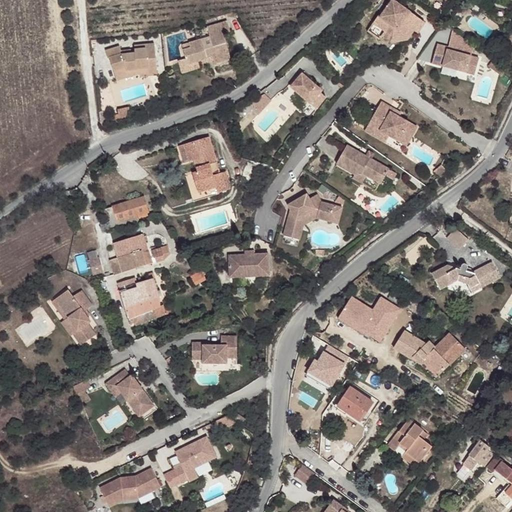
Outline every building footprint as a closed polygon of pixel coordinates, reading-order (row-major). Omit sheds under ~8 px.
[(382,11),(375,20),(396,34),(408,30),(413,23),(417,27),(421,29),(428,18),(403,0),(391,0),(383,12),(382,11)] [(476,11),(466,3),(460,11),(465,15),(476,11)] [(465,15),(460,11),(456,15),(461,19),(465,15)] [(375,20),(370,28),(383,37),(386,33),(396,40),(411,35),(417,27),(413,23),(408,30),(396,34),(375,20)] [(206,36),(185,42),(186,47),(178,49),(181,58),(182,64),(193,61),(201,59),(208,57),(210,61),(210,64),(227,59),(219,33),(227,31),(224,21),(204,27),(206,36)] [(511,34),(502,51),(511,57),(511,34)] [(480,49),(471,42),(468,46),(477,53),(480,49)] [(475,74),(479,58),(448,48),(449,46),(438,43),(433,62),(475,74)] [(120,48),(105,54),(106,58),(108,57),(114,72),(125,68),(143,65),(145,73),(156,72),(152,45),(144,46),(144,50),(133,52),(134,55),(129,55),(123,57),(122,54),(120,48)] [(181,58),(174,59),(177,71),(195,66),(193,61),(182,64),(181,58)] [(492,59),(488,64),(497,71),(501,65),(492,59)] [(125,68),(114,72),(117,81),(133,75),(145,73),(143,65),(125,68)] [(163,74),(163,81),(171,79),(169,72),(163,74)] [(322,92),(301,74),(289,88),(317,110),(326,98),(321,94),(322,92)] [(271,103),(263,98),(250,107),(259,119),(271,103)] [(381,101),(368,123),(388,135),(405,145),(417,126),(399,116),(391,110),(393,107),(381,101)] [(401,112),(393,107),(391,110),(399,116),(401,112)] [(129,108),(118,112),(121,124),(132,121),(129,108)] [(388,135),(368,123),(364,129),(384,141),(388,135)] [(228,186),(223,168),(221,169),(211,132),(186,139),(190,156),(195,155),(198,167),(194,168),(199,188),(217,183),(218,187),(219,189),(228,186)] [(365,156),(347,146),(336,164),(355,174),(362,173),(366,176),(381,184),(389,169),(371,159),(365,156)] [(368,151),(365,156),(371,159),(374,154),(368,151)] [(227,167),(223,168),(228,186),(231,185),(227,167)] [(362,173),(355,174),(353,178),(362,183),(366,176),(362,173)] [(217,183),(199,188),(200,191),(218,187),(217,183)] [(331,221),(335,205),(322,202),(320,198),(312,203),(310,198),(307,193),(288,203),(290,209),(291,211),(292,213),(291,214),(288,215),(283,235),(299,239),(303,224),(317,217),(331,221)] [(312,203),(320,198),(318,194),(310,198),(312,203)] [(144,195),(103,209),(109,226),(118,223),(119,225),(139,219),(138,216),(149,212),(144,195)] [(342,207),(335,205),(331,221),(338,223),(342,207)] [(472,236),(457,226),(449,237),(463,248),(472,236)] [(149,251),(144,236),(114,244),(118,258),(110,261),(114,273),(152,262),(149,251)] [(167,245),(152,250),(156,261),(163,259),(170,254),(167,245)] [(244,254),(227,254),(227,276),(268,276),(268,254),(254,254),(244,254)] [(98,258),(90,260),(94,275),(103,273),(98,258)] [(493,264),(489,266),(497,282),(501,279),(493,264)] [(497,282),(489,266),(473,275),(467,272),(469,269),(468,267),(467,265),(464,265),(463,267),(462,271),(449,266),(433,274),(442,291),(459,282),(469,285),(471,289),(480,285),(482,290),(497,282)] [(122,293),(129,318),(161,306),(161,297),(154,273),(148,275),(150,281),(137,285),(136,279),(119,284),(122,293)] [(396,287),(389,282),(386,286),(393,291),(396,287)] [(480,285),(471,289),(473,294),(482,290),(480,285)] [(403,301),(417,310),(421,303),(408,295),(407,295),(396,287),(393,291),(388,298),(399,306),(403,301)] [(80,312),(82,310),(88,305),(76,291),(68,298),(64,292),(51,303),(65,320),(76,333),(72,336),(81,347),(93,336),(85,326),(89,322),(84,317),(80,312)] [(373,311),(350,298),(345,307),(352,311),(350,316),(369,326),(371,322),(375,325),(373,329),(384,335),(399,308),(381,298),(373,311)] [(65,320),(51,303),(47,306),(61,323),(65,320)] [(133,324),(135,326),(166,314),(163,305),(161,306),(129,318),(131,325),(133,324)] [(352,311),(345,307),(338,319),(364,334),(366,332),(381,340),(384,335),(373,329),(375,325),(371,322),(369,326),(350,316),(352,311)] [(70,338),(72,336),(76,333),(65,320),(61,323),(59,325),(70,338)] [(424,359),(438,373),(465,347),(449,331),(435,344),(430,338),(426,341),(405,327),(393,345),(412,358),(413,355),(419,362),(424,359)] [(226,350),(236,350),(236,336),(223,337),(223,346),(212,345),(204,345),(204,342),(192,343),(192,359),(203,359),(202,363),(226,363),(226,358),(226,350)] [(347,366),(351,359),(330,346),(327,352),(344,365),(347,366)] [(319,365),(326,368),(338,373),(342,365),(323,355),(319,365)] [(439,375),(438,373),(424,359),(419,362),(435,379),(439,375)] [(326,368),(324,375),(335,380),(338,373),(326,368)] [(373,374),(366,369),(363,373),(371,378),(373,374)] [(138,416),(153,406),(142,391),(140,392),(136,385),(138,384),(132,375),(130,377),(125,370),(106,383),(109,388),(115,384),(120,391),(138,416)] [(86,378),(72,385),(75,393),(85,388),(90,386),(86,378)] [(114,396),(120,391),(115,384),(109,388),(114,396)] [(85,388),(75,393),(80,403),(90,398),(87,392),(86,393),(85,388)] [(337,406),(359,421),(372,403),(350,388),(337,406)] [(406,395),(398,390),(394,396),(402,401),(406,395)] [(244,413),(246,408),(236,404),(234,410),(244,413)] [(156,410),(153,406),(138,416),(134,419),(137,423),(156,410)] [(10,425),(22,419),(19,413),(6,419),(10,425)] [(419,438),(424,433),(410,421),(388,446),(395,453),(401,446),(408,451),(407,453),(420,465),(433,450),(424,443),(419,438)] [(453,440),(458,434),(455,431),(449,437),(453,440)] [(429,437),(424,433),(419,438),(424,443),(429,437)] [(174,468),(180,481),(188,478),(184,470),(215,455),(206,436),(175,451),(181,464),(174,468)] [(470,457),(480,463),(490,447),(480,441),(470,457)] [(490,447),(480,463),(484,465),(493,449),(490,447)] [(420,465),(407,453),(402,459),(416,470),(420,465)] [(495,469),(511,484),(511,466),(498,454),(487,467),(493,472),(495,469)] [(478,467),(480,463),(470,457),(468,461),(478,467)] [(310,484),(317,475),(303,464),(296,474),(310,484)] [(119,476),(99,487),(102,494),(99,496),(102,503),(106,501),(107,504),(121,498),(137,497),(160,486),(150,467),(137,474),(136,472),(119,476)] [(344,511),(342,510),(344,507),(334,500),(325,511),(344,511)]
